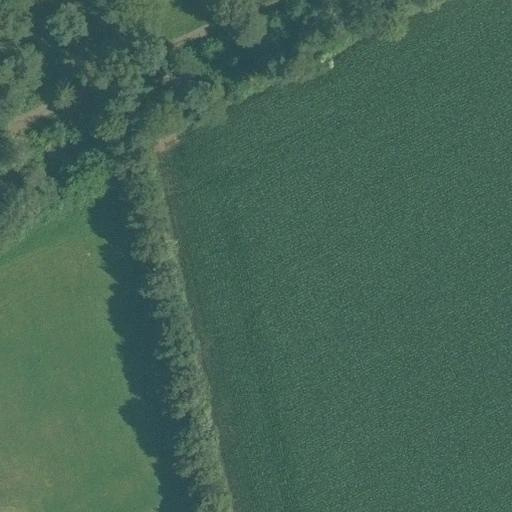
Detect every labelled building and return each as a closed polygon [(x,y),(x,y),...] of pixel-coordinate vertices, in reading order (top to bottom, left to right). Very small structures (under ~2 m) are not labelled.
[(385,0),(368,0),(375,11),(388,4),(385,0)] [(220,31),(207,37),(227,82),(240,76),(220,31)] [(207,37),(193,43),(214,88),(227,82),(207,37)] [(150,66),(137,72),(157,116),(170,110),(150,66)] [(137,72),(123,78),(144,122),(157,116),(137,72)] [(81,101),(68,107),(88,152),(101,146),(81,101)] [(68,107),(54,113),(75,158),(88,152),(68,107)] [(12,136),(0,141),(0,145),(19,187),(32,181),(12,136)] [(0,145),(0,180),(6,193),(19,187),(0,145)]
